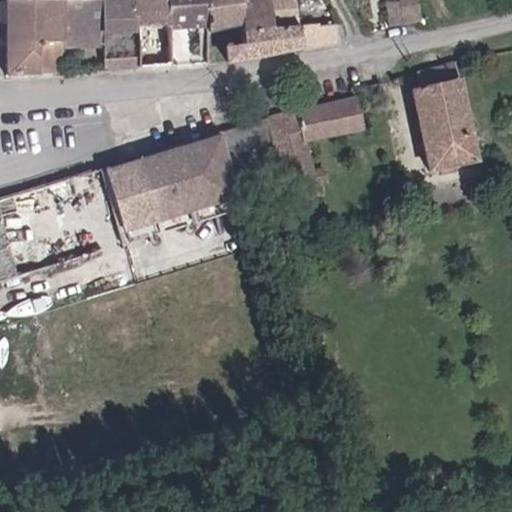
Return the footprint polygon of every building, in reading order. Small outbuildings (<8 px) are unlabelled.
[(59,66),(59,0),(2,0),(2,15),(2,69),(59,66)] [(59,0),(59,66),(104,64),(134,64),(132,0),(59,0)] [(132,0),(134,64),(167,62),(166,23),(165,0),(132,0)] [(204,0),(165,0),(166,23),(204,22),(204,0)] [(204,0),(204,22),(205,27),(235,22),(234,0),(204,0)] [(234,0),(235,22),(236,26),(261,25),(260,0),(234,0)] [(260,0),(261,25),(292,24),(290,0),(260,0)] [(395,0),(398,23),(417,19),(415,0),(395,0)] [(301,45),(318,41),(313,23),(292,24),(261,25),(236,26),(238,39),(221,42),(223,57),(301,45)] [(431,158),(479,148),(456,59),(418,69),(421,81),(413,84),(431,158)] [(356,95),(270,114),(288,203),(319,197),(317,185),(326,182),(323,170),(314,173),(308,142),(364,129),(356,95)] [(0,198),(0,279),(246,201),(223,129),(0,198)]
